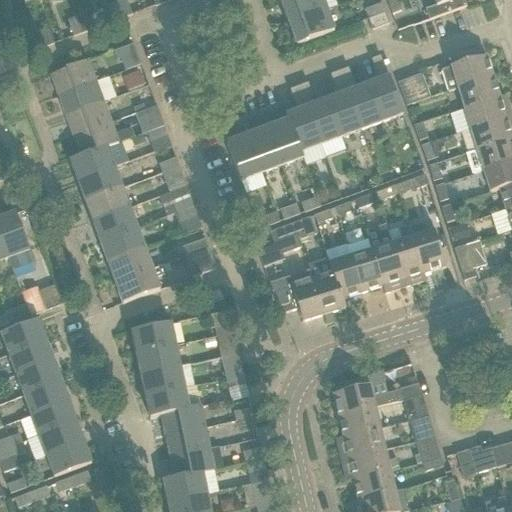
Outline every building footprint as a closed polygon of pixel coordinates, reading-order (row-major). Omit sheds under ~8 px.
[(132,16),(131,15),(125,0),(123,0),(116,3),(123,19),(132,16)] [(150,0),(153,8),(165,4),(163,0),(150,0)] [(288,26),(325,12),(320,0),(295,0),(281,6),(288,26)] [(391,16),(401,12),(396,0),(392,0),(386,2),(391,16)] [(433,0),(436,7),(424,11),(428,22),(466,8),(463,0),(433,0)] [(113,23),(123,19),(116,3),(107,6),(113,23)] [(367,20),(384,14),(381,5),(364,11),(367,20)] [(333,33),(326,14),(325,12),(288,26),(296,47),(333,33)] [(371,31),(388,25),(384,14),(367,20),(371,31)] [(91,31),(91,30),(85,15),(76,18),(82,35),(91,31)] [(73,38),(82,35),(76,18),(67,22),(73,38)] [(53,45),(47,29),(35,34),(41,50),(53,45)] [(135,54),(122,59),(127,71),(139,66),(135,54)] [(402,118),(389,81),(380,57),(370,60),(379,83),(368,87),(382,125),(402,118)] [(457,90),(492,79),(486,58),(450,69),(441,72),(444,84),(454,81),(457,90)] [(95,83),(94,81),(87,63),(50,76),(57,97),(95,83)] [(368,87),(356,91),(348,69),(339,72),(361,133),(382,125),(368,87)] [(341,141),(361,133),(339,72),(329,76),(338,98),(327,102),(341,141)] [(138,74),(124,79),(128,92),(143,87),(138,74)] [(417,103),(429,99),(420,75),(408,80),(417,103)] [(504,98),(499,99),(492,79),(457,90),(463,111),(504,98)] [(405,108),(417,103),(408,80),(397,84),(405,108)] [(65,117),(102,103),(95,83),(57,97),(65,117)] [(327,102),(315,106),(307,84),(298,87),(320,148),(341,141),(327,102)] [(301,155),(320,148),(298,87),(289,91),(297,113),(285,117),(301,160),(302,160),(301,155)] [(470,132),(511,119),(504,98),(463,111),(470,132)] [(73,138),(110,124),(102,103),(65,117),(73,138)] [(155,107),(134,115),(138,125),(159,117),(155,107)] [(281,168),(301,160),(285,117),(285,118),(287,123),(267,131),(281,168)] [(466,156),(511,141),(511,122),(511,119),(470,132),(460,135),(466,156)] [(69,162),(118,144),(110,124),(73,138),(80,158),(69,162)] [(418,143),(427,140),(421,125),(412,128),(418,143)] [(150,144),(166,138),(163,128),(147,134),(150,144)] [(260,175),(281,168),(267,131),(246,138),(260,175)] [(134,138),(130,139),(133,148),(144,144),(141,135),(134,138)] [(240,183),(260,175),(246,138),(226,146),(240,183)] [(481,174),(511,164),(511,141),(466,156),(475,154),(481,174)] [(107,150),(118,145),(118,144),(69,162),(77,183),(114,169),(107,150)] [(426,163),(434,160),(429,145),(420,148),(426,163)] [(161,174),(178,168),(174,160),(158,166),(161,174)] [(511,164),(481,174),(487,195),(511,186),(511,164)] [(432,183),(441,181),(436,165),(427,167),(432,183)] [(165,184),(181,178),(178,168),(161,174),(165,184)] [(84,203),(121,189),(114,169),(77,183),(84,203)] [(398,196),(414,190),(411,181),(395,187),(398,196)] [(438,204),(447,202),(443,186),(434,188),(438,204)] [(511,186),(487,195),(488,196),(499,193),(505,211),(511,209),(511,186)] [(92,224),(129,210),(121,189),(84,203),(92,224)] [(169,195),(159,199),(166,219),(176,215),(176,216),(193,209),(190,200),(185,189),(169,195)] [(390,189),(375,195),(378,203),(393,198),(390,189)] [(316,198),(315,199),(313,192),(303,195),(306,203),(300,205),(303,215),(320,209),(316,198)] [(357,212),(374,205),(370,196),(354,202),(357,212)] [(337,219),(352,213),(349,204),(334,210),(337,219)] [(283,223),(299,217),(295,206),(279,213),(283,223)] [(445,225),(454,222),(450,206),(440,209),(445,225)] [(179,225),(196,218),(193,209),(176,216),(179,225)] [(99,244),(136,230),(129,210),(92,224),(99,244)] [(0,211),(0,240),(7,260),(11,270),(32,262),(29,252),(15,215),(3,220),(0,211)] [(316,227),(332,221),(328,212),(313,218),(316,227)] [(263,230),(279,223),(276,214),(259,220),(263,230)] [(299,242),(316,236),(309,219),(269,234),(273,246),(257,252),(257,251),(256,252),(257,253),(277,245),(297,237),(299,242)] [(429,222),(408,229),(411,239),(412,240),(423,275),(444,269),(438,250),(433,232),(429,222)] [(401,243),(391,247),(405,289),(425,282),(423,275),(412,240),(411,239),(408,229),(408,227),(397,231),(401,243)] [(107,264),(144,251),(136,230),(99,244),(107,264)] [(380,250),(370,253),(382,288),(384,295),(405,289),(391,247),(387,234),(377,237),(380,250)] [(297,237),(277,245),(281,256),(282,256),(301,249),(299,242),(297,237)] [(382,288),(370,253),(367,240),(346,247),(361,295),(382,288)] [(192,256),(197,254),(208,250),(205,241),(188,247),(192,256)] [(486,267),(480,248),(479,242),(466,246),(474,271),(486,267)] [(473,271),(474,271),(466,246),(453,251),(463,283),(476,279),(473,271)] [(342,301),(361,295),(346,247),(345,248),(348,259),(329,265),(344,311),(344,310),(342,301)] [(192,256),(185,259),(189,268),(212,259),(208,250),(197,254),(192,256)] [(114,285),(151,271),(144,251),(107,264),(114,285)] [(331,315),(344,311),(329,265),(309,272),(312,282),(323,317),(326,326),(334,323),(331,315)] [(155,279),(164,276),(162,269),(152,273),(151,271),(114,285),(122,306),(159,292),(155,279)] [(309,272),(269,285),(280,316),(290,313),(297,310),(301,324),(323,317),(312,282),(309,272)] [(37,289),(20,295),(25,306),(29,320),(51,312),(50,311),(52,311),(48,303),(42,305),(37,289)] [(222,300),(220,292),(219,291),(201,298),(204,307),(222,300)] [(51,312),(64,307),(61,298),(48,303),(52,311),(50,311),(51,312)] [(8,327),(29,320),(25,306),(3,314),(8,327)] [(0,339),(6,357),(45,342),(37,322),(0,335),(0,339)] [(174,347),(174,345),(170,325),(131,333),(136,355),(174,347)] [(216,338),(233,335),(230,325),(208,330),(209,332),(214,331),(216,338)] [(218,348),(235,344),(233,335),(216,338),(218,348)] [(14,377),(52,363),(45,342),(6,357),(14,377)] [(140,376),(179,368),(174,347),(136,355),(140,376)] [(22,397),(60,383),(52,363),(14,377),(22,397)] [(243,377),(241,369),(240,367),(223,371),(226,381),(243,377)] [(144,397),(183,389),(179,368),(140,376),(144,397)] [(384,385),(382,375),(382,374),(366,379),(338,386),(340,394),(333,396),(338,418),(374,409),(374,410),(398,404),(395,393),(372,399),(370,389),(384,385)] [(228,390),(245,386),(243,377),(226,381),(228,390)] [(29,418),(68,404),(60,383),(22,397),(29,418)] [(421,398),(421,397),(418,386),(395,392),(395,393),(398,404),(402,404),(421,398)] [(200,407),(188,410),(183,389),(144,397),(149,419),(201,408),(200,407)] [(37,438),(75,424),(68,404),(29,418),(37,438)] [(165,438),(205,429),(201,408),(149,419),(149,420),(161,417),(165,438)] [(379,430),(374,410),(374,409),(338,418),(342,438),(379,430)] [(408,424),(427,418),(425,409),(406,415),(408,424)] [(235,423),(252,419),(250,410),(233,413),(235,423)] [(427,418),(408,424),(412,436),(414,444),(434,439),(431,430),(427,418)] [(45,459),(83,445),(75,424),(37,438),(45,459)] [(170,459),(209,451),(205,429),(165,438),(170,459)] [(341,461),(383,451),(379,430),(342,438),(343,439),(336,441),(341,461)] [(0,452),(11,449),(22,445),(18,434),(7,438),(7,439),(0,442),(0,452)] [(52,479),(90,465),(83,445),(45,459),(52,479)] [(496,470),(506,467),(500,447),(490,450),(496,470)] [(487,472),(481,453),(480,448),(468,452),(475,476),(487,472)] [(0,463),(15,459),(11,449),(0,452),(0,463)] [(162,483),(214,472),(223,470),(219,449),(209,451),(170,459),(174,480),(162,482),(162,483)] [(260,450),(242,454),(244,466),(262,461),(260,450)] [(396,460),(386,462),(383,451),(341,461),(346,482),(398,469),(396,460)] [(421,465),(440,459),(437,451),(413,458),(416,467),(421,465)] [(463,480),(475,476),(468,452),(455,455),(461,474),(463,480)] [(28,459),(16,463),(18,468),(30,464),(28,459)] [(443,468),(440,460),(440,459),(421,465),(423,474),(443,468)] [(265,472),(265,471),(262,461),(244,466),(247,477),(265,472)] [(388,472),(398,470),(398,469),(346,482),(346,483),(352,481),(357,502),(393,493),(388,472)] [(202,476),(214,474),(214,472),(162,483),(167,504),(207,496),(202,476)] [(75,489),(90,483),(87,473),(71,479),(75,489)] [(58,496),(75,489),(71,479),(54,486),(58,496)] [(9,497),(27,490),(23,480),(5,487),(9,497)] [(450,504),(458,502),(453,482),(444,485),(450,504)] [(34,505),(49,499),(45,489),(30,495),(34,505)] [(407,511),(403,492),(393,494),(393,493),(357,502),(351,504),(352,511),(407,511)] [(270,494),(252,498),(255,509),(272,504),(270,494)] [(16,511),(34,505),(30,495),(13,501),(16,511)] [(168,511),(209,511),(207,496),(167,504),(168,511)] [(508,511),(508,510),(507,511),(503,499),(484,504),(486,511),(508,511)] [(450,504),(446,505),(447,511),(461,511),(458,502),(450,504)]
